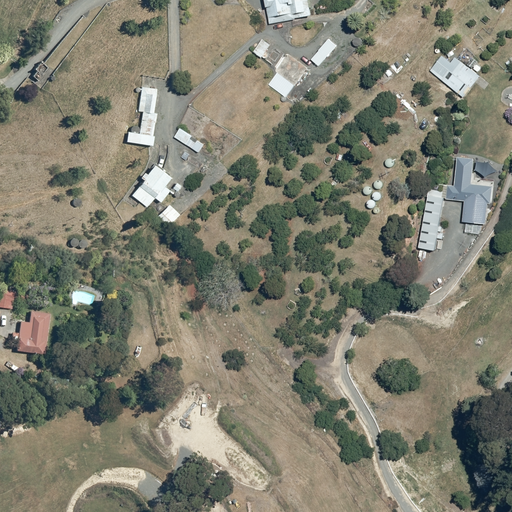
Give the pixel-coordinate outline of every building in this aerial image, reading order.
[(265,0),(269,24),(313,16),(310,0),(265,0)] [(265,60),(269,55),(265,53),(271,44),(263,38),(253,51),(265,60)] [(337,45),(329,39),(311,60),(319,67),(337,45)] [(463,97),(480,76),(454,56),(456,54),(447,48),(429,71),(463,97)] [(307,67),(287,52),(274,70),(277,72),(268,84),(285,97),(307,67)] [(142,112),(153,113),(156,89),(141,87),(138,111),(142,112)] [(155,114),(142,112),(139,133),(127,132),(126,142),(151,145),(155,117),(155,114)] [(199,152),(204,143),(198,139),(197,142),(190,138),(192,135),(180,128),(175,137),(199,152)] [(437,239),(447,241),(449,228),(439,226),(444,198),(447,199),(465,202),(462,221),(465,222),(463,232),(473,234),(481,235),(483,223),(487,224),(493,185),(471,182),(475,159),(459,157),(454,186),(449,186),(445,185),(429,182),(419,248),(436,250),(437,239)] [(170,177),(153,165),(131,196),(147,207),(153,199),(153,198),(154,198),(160,203),(168,191),(163,187),(170,177)] [(179,215),(169,205),(155,218),(165,228),(179,215)] [(14,291),(0,288),(0,307),(10,309),(14,291)] [(13,321),(10,346),(16,347),(15,351),(45,354),(48,318),(29,316),(28,322),(13,321)]
